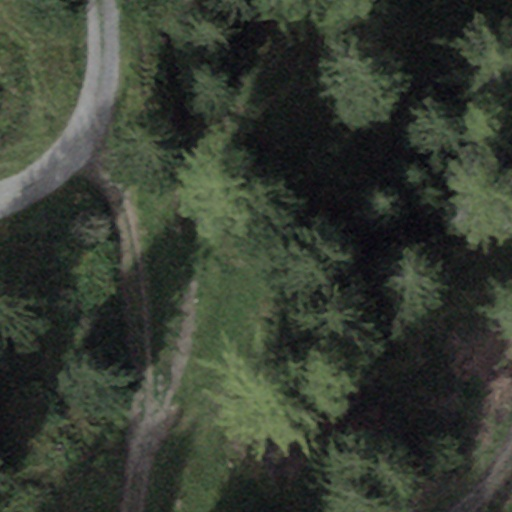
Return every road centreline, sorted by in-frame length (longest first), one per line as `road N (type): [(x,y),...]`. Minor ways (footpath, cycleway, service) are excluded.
road 1 (track): [(141,511),(138,344),(124,224),(93,127)]
road 2 (track): [(99,0),(105,20),(93,127),(43,179),(0,202)]
